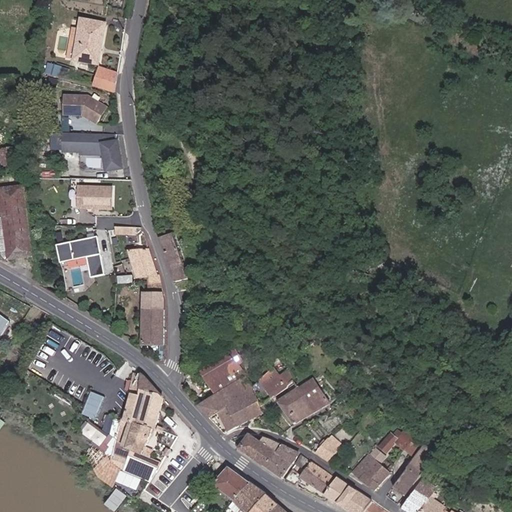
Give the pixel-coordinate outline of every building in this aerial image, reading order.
[(100,64),(107,23),(83,19),(76,60),(100,64)] [(116,85),(118,75),(100,71),(95,91),(99,92),(101,82),(116,85)] [(113,95),(116,85),(101,82),(99,92),(113,95)] [(55,97),(57,88),(49,86),(47,95),(55,97)] [(100,128),(108,111),(89,101),(64,102),(65,121),(84,120),(100,128)] [(119,171),(116,137),(63,136),(63,154),(81,154),(81,149),(103,149),(103,156),(105,172),(119,171)] [(16,147),(2,148),(4,176),(19,174),(16,147)] [(25,184),(0,187),(0,225),(4,249),(13,248),(14,256),(35,253),(25,184)] [(115,208),(115,186),(83,185),(83,207),(115,208)] [(117,226),(117,234),(141,234),(141,226),(117,226)] [(175,284),(189,280),(175,234),(168,236),(166,231),(160,233),(175,284)] [(107,278),(98,240),(58,250),(62,268),(88,261),(93,281),(107,278)] [(167,305),(162,275),(152,249),(131,250),(140,278),(149,277),(150,291),(145,291),(145,345),(166,345),(167,305)] [(0,364),(4,359),(0,355),(0,336),(10,323),(0,315),(0,364)] [(307,350),(315,343),(308,336),(300,342),(307,350)] [(201,407),(212,418),(221,413),(231,433),(265,417),(256,386),(241,365),(246,362),(236,347),(202,370),(218,395),(201,407)] [(282,378),(275,368),(262,378),(275,397),(299,380),(292,370),(282,378)] [(146,461),(165,396),(144,374),(136,374),(127,420),(125,419),(114,465),(126,471),(132,456),(146,461)] [(318,378),(282,401),(297,424),(333,401),(318,378)] [(83,414),(97,419),(106,396),(93,390),(83,414)] [(104,430),(112,432),(116,415),(108,414),(104,430)] [(90,422),(81,435),(106,452),(115,439),(90,422)] [(415,459),(425,444),(405,430),(402,433),(397,429),(393,434),(390,432),(377,449),(389,458),(398,446),(415,459)] [(333,440),(340,445),(343,442),(336,436),(333,440)] [(257,458),(266,444),(254,437),(245,450),(257,458)] [(270,438),(266,444),(257,458),(272,469),(287,446),(270,438)] [(333,440),(331,438),(320,451),(333,461),(343,448),(340,445),(333,440)] [(393,488),(406,497),(438,453),(425,444),(415,459),(393,488)] [(302,453),(287,446),(272,469),(286,480),(302,453)] [(389,459),(377,449),(356,475),(377,492),(393,473),(384,465),(389,459)] [(456,461),(443,453),(430,475),(444,479),(456,461)] [(329,497),(339,479),(304,456),(297,466),(307,472),(302,478),(329,497)] [(214,487),(235,502),(250,484),(229,469),(214,487)] [(122,472),(119,482),(140,488),(142,477),(122,472)] [(455,476),(454,483),(467,486),(468,479),(455,476)] [(436,489),(438,486),(425,478),(405,511),(404,511),(424,511),(434,497),(438,490),(436,489)] [(350,511),(370,511),(376,504),(339,479),(329,497),(327,499),(350,511)] [(253,511),(267,497),(250,484),(235,502),(238,505),(244,511),(253,511)] [(200,503),(205,507),(211,500),(206,496),(200,503)] [(273,511),(278,506),(267,497),(253,511),(273,511)] [(434,497),(424,511),(444,511),(445,511),(446,509),(433,502),(435,498),(434,497)]
